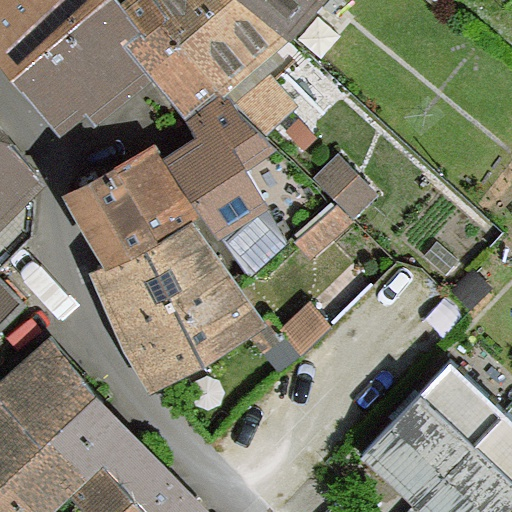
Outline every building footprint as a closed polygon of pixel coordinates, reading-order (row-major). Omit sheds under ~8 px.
[(0,0),(0,52),(15,69),(96,0),(0,0)] [(158,58),(127,10),(120,0),(96,0),(15,69),(58,121),(84,100),(92,110),(158,58)] [(222,81),(155,0),(139,0),(127,10),(158,58),(192,112),(227,87),(222,81)] [(281,29),(247,0),(155,0),(222,81),(231,73),(281,29)] [(314,0),(247,0),(281,29),(286,33),(314,0)] [(231,73),(222,81),(227,87),(262,130),(269,137),(298,110),(263,71),(245,87),(231,73)] [(262,130),(227,87),(192,112),(212,143),(223,161),(262,130)] [(0,214),(27,186),(40,174),(0,127),(0,214)] [(223,161),(212,143),(175,167),(232,250),(249,238),(235,218),(254,204),(223,161)] [(339,150),(313,175),(331,192),(354,216),(378,192),(339,150)] [(154,241),(190,224),(195,221),(153,152),(113,172),(154,241)] [(154,241),(113,172),(76,191),(87,218),(114,260),(154,241)] [(27,186),(0,214),(0,267),(34,235),(38,197),(27,186)] [(266,223),(249,238),(232,250),(246,272),(323,201),(309,186),(266,223)] [(351,218),(334,201),(296,238),(312,255),(351,218)] [(266,223),(254,204),(235,218),(249,238),(266,223)] [(235,283),(190,224),(154,241),(114,260),(100,268),(135,346),(142,343),(163,382),(252,328),(264,321),(235,283)] [(474,266),(452,288),(472,309),(493,286),(474,266)] [(0,329),(29,302),(0,274),(0,329)] [(303,350),(332,326),(314,306),(286,332),(303,350)] [(265,348),(286,332),(271,316),(264,321),(252,328),(265,348)] [(101,457),(128,430),(88,381),(65,352),(0,401),(68,482),(72,485),(101,457)] [(425,499),(507,410),(451,359),(368,447),(425,499)] [(0,475),(34,511),(38,511),(68,482),(0,401),(0,475)] [(511,511),(511,414),(507,410),(425,499),(437,511),(511,511)] [(128,430),(101,457),(151,511),(196,511),(201,507),(128,430)] [(151,511),(101,457),(72,485),(97,511),(151,511)] [(0,511),(34,511),(0,475),(0,511)]
